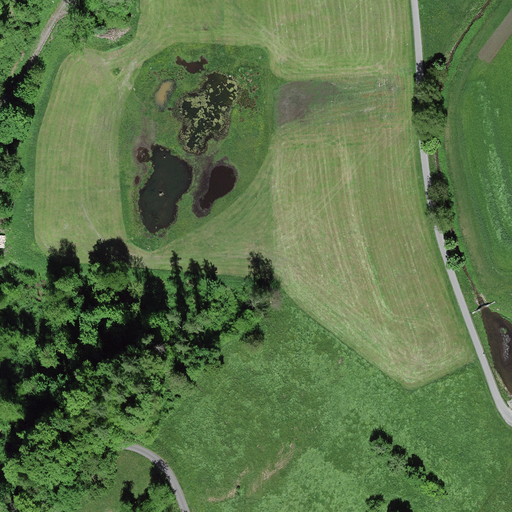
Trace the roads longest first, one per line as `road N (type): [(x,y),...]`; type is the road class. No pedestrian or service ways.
road 1 (track): [(413,0),(426,184),(450,276),(511,419)]
road 2 (unclassified): [(40,511),(77,466),(123,447),(150,456),(187,511)]
road 3 (track): [(65,0),(0,103)]
